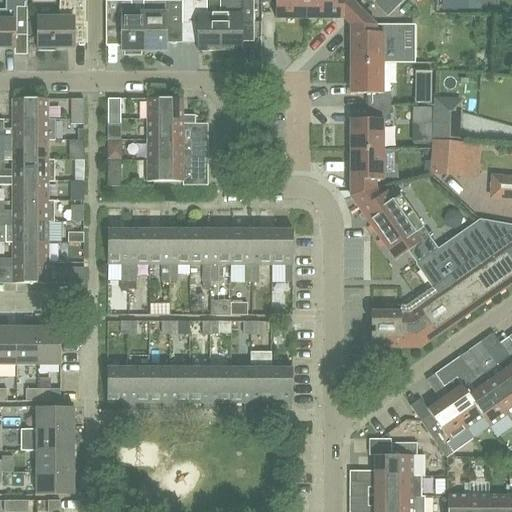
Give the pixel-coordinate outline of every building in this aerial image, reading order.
[(73,24),(85,24),(84,0),(59,0),(59,19),(37,19),(37,52),(54,52),(54,47),(73,47),(73,24)] [(197,52),(219,52),(219,14),(219,0),(181,0),(181,1),(181,24),(197,24),(197,52)] [(241,52),(241,24),(253,24),(253,0),(219,0),(219,14),(219,52),(241,52)] [(274,0),(275,19),(305,19),(305,0),(274,0)] [(343,19),(356,6),(349,0),(305,0),(305,19),(343,19)] [(384,0),(394,10),(404,0),(384,0)] [(143,52),(143,15),(131,15),(131,1),(105,1),(105,25),(121,25),(121,52),(124,52),(124,56),(140,56),(140,52),(143,52)] [(166,52),(166,25),(181,25),(181,24),(181,1),(143,1),(143,15),(143,52),(166,52)] [(26,36),(26,10),(5,10),(5,21),(0,21),(0,47),(14,47),(14,36),(26,36)] [(350,25),(350,64),(382,64),(383,33),(375,33),(375,26),(363,13),(350,25)] [(511,37),(511,21),(502,21),(502,37),(511,37)] [(388,40),(416,39),(416,23),(388,24),(388,40)] [(350,64),(350,94),(366,94),(366,107),(390,107),(390,94),(382,94),(382,64),(350,64)] [(431,104),(432,93),(416,93),(416,104),(431,104)] [(432,139),(459,140),(460,98),(434,98),(432,139)] [(83,125),(83,99),(71,100),(70,125),(83,125)] [(107,125),(118,125),(120,125),(120,99),(107,99),(107,125)] [(183,120),(183,116),(183,100),(146,99),(146,120),(183,120)] [(49,121),(49,100),(11,100),(11,121),(49,121)] [(366,119),(350,119),(350,150),(383,150),(383,119),(390,119),(390,107),(366,107),(366,119)] [(432,126),(432,109),(414,109),(414,125),(432,126)] [(182,141),(182,125),(195,125),(195,116),(183,116),(183,120),(146,120),(146,141),(182,141)] [(55,121),(49,121),(11,121),(11,137),(0,136),(0,145),(12,145),(12,141),(49,141),(49,140),(55,140),(55,121)] [(49,161),(49,141),(12,141),(12,145),(12,161),(49,161)] [(83,160),(83,141),(66,142),(67,160),(83,160)] [(183,161),(182,157),(182,141),(146,141),(146,161),(183,161)] [(465,143),(433,141),(431,176),(462,178),(465,143)] [(350,150),(350,197),(375,189),(375,180),(383,181),(383,150),(350,150)] [(183,182),(183,165),(195,165),(195,157),(182,157),(183,161),(146,161),(146,182),(183,182)] [(207,157),(195,157),(195,165),(207,165),(207,157)] [(54,161),(49,161),(12,161),(12,177),(0,177),(0,186),(12,186),(12,182),(49,182),(54,182),(54,161)] [(120,172),(120,163),(107,162),(107,172),(120,172)] [(511,176),(503,175),(491,174),(490,199),(511,200),(511,176)] [(49,202),(49,182),(12,182),(12,186),(12,202),(49,202)] [(403,216),(411,211),(394,186),(386,192),(380,196),(375,189),(350,197),(377,235),(403,216)] [(54,202),(49,202),(12,202),(12,218),(0,218),(0,227),(12,227),(12,223),(49,222),(54,222),(54,202)] [(83,208),(71,208),(71,221),(83,221),(83,208)] [(403,216),(377,235),(394,260),(407,251),(416,264),(436,250),(427,237),(428,236),(411,211),(403,216)] [(371,348),(420,348),(498,293),(511,283),(511,236),(479,220),(436,250),(416,264),(415,264),(435,293),(409,312),(370,312),(371,348)] [(49,243),(49,222),(12,223),(12,227),(12,243),(49,243)] [(127,282),(128,282),(128,230),(107,230),(107,265),(121,265),(121,282),(127,282)] [(136,265),(149,265),(149,230),(128,230),(128,282),(127,282),(127,289),(136,289),(136,265)] [(162,282),(169,282),(169,230),(149,230),(149,265),(162,265),(162,282)] [(176,265),(189,265),(190,230),(169,230),(169,282),(176,282),(176,265)] [(210,282),(210,230),(190,230),(189,265),(203,265),(203,282),(210,282)] [(217,265),(230,265),(230,230),(210,230),(210,282),(217,282),(217,265)] [(251,282),(251,230),(230,230),(230,265),(230,282),(243,282),(251,282)] [(258,265),(271,265),(271,230),(251,230),(251,282),(258,282),(258,265)] [(285,282),(292,282),(292,237),(292,235),(292,230),(271,230),(271,265),(285,265),(285,282)] [(83,243),(83,234),(68,234),(68,243),(83,243)] [(49,263),(49,243),(12,243),(12,259),(0,259),(0,267),(11,268),(11,263),(49,263)] [(49,284),(49,263),(11,263),(11,268),(11,284),(49,284)] [(83,284),(83,268),(70,268),(70,284),(83,284)] [(231,315),(231,303),(231,301),(211,300),(210,315),(231,315)] [(247,315),(248,303),(231,303),(231,315),(247,315)] [(202,335),(210,335),(210,322),(202,322),(202,335)] [(210,322),(210,335),(218,335),(218,323),(210,322)] [(251,335),(251,322),(243,322),(243,335),(251,335)] [(259,322),(251,322),(251,335),(259,335),(259,322)] [(0,365),(16,366),(16,328),(0,328),(0,365)] [(37,366),(37,328),(16,328),(16,366),(37,366)] [(60,340),(60,328),(37,328),(37,366),(60,366),(60,343),(60,340)] [(78,340),(78,328),(65,328),(65,340),(78,340)] [(507,354),(511,349),(511,342),(508,337),(499,344),(507,354)] [(473,377),(482,371),(468,351),(459,357),(473,377)] [(511,365),(501,372),(511,387),(511,365)] [(128,410),(128,368),(107,368),(107,403),(122,403),(122,410),(128,410)] [(148,403),(148,368),(128,368),(128,410),(134,410),(134,403),(148,403)] [(169,410),(169,368),(148,368),(148,403),(162,404),(162,410),(169,410)] [(189,404),(189,368),(169,368),(169,410),(175,410),(175,403),(189,404)] [(210,410),(210,368),(189,368),(189,404),(203,404),(203,410),(210,410)] [(230,404),(230,368),(210,368),(210,410),(216,410),(216,404),(230,404)] [(250,410),(250,368),(230,368),(230,404),(244,404),(244,410),(250,410)] [(271,404),(271,368),(250,368),(250,410),(257,410),(257,404),(271,404)] [(292,404),(292,368),(271,368),(271,404),(285,404),(285,410),(291,410),(291,404),(292,404)] [(511,411),(511,387),(501,372),(489,381),(482,371),(473,377),(480,387),(485,384),(506,416),(511,411)] [(433,391),(442,385),(435,374),(426,381),(433,391)] [(480,387),(468,395),(468,396),(483,417),(482,418),(489,428),(506,416),(485,384),(480,387)] [(468,396),(468,395),(462,386),(449,395),(442,385),(433,391),(440,401),(444,397),(466,429),(482,418),(483,417),(468,396)] [(25,402),(37,402),(37,390),(25,390),(25,402)] [(37,390),(37,402),(49,402),(49,390),(37,390)] [(444,397),(440,401),(427,409),(420,399),(410,407),(415,414),(421,422),(435,443),(446,458),(453,453),(446,443),(466,429),(444,397)] [(73,430),(73,408),(36,408),(36,430),(73,430)] [(73,452),(73,430),(36,430),(24,430),(24,451),(36,451),(36,452),(73,452)] [(412,477),(412,456),(417,456),(417,444),(391,444),(391,456),(374,456),(374,472),(362,472),(362,482),(374,482),(374,477),(412,477)] [(73,474),(73,452),(36,452),(36,474),(73,474)] [(362,482),(362,472),(349,472),(349,482),(362,482)] [(73,495),(73,474),(36,474),(36,495),(73,495)] [(421,477),(412,477),(374,477),(374,482),(374,497),(412,497),(421,497),(421,477)] [(468,511),(468,496),(447,496),(447,511),(468,511)] [(488,511),(488,496),(468,496),(468,511),(488,511)] [(508,511),(509,496),(488,496),(488,511),(508,511)] [(412,511),(412,497),(374,497),(373,511),(412,511)] [(15,511),(16,502),(4,501),(3,511),(15,511)] [(27,511),(28,502),(16,502),(15,511),(27,511)] [(59,511),(60,502),(48,502),(47,511),(59,511)]
